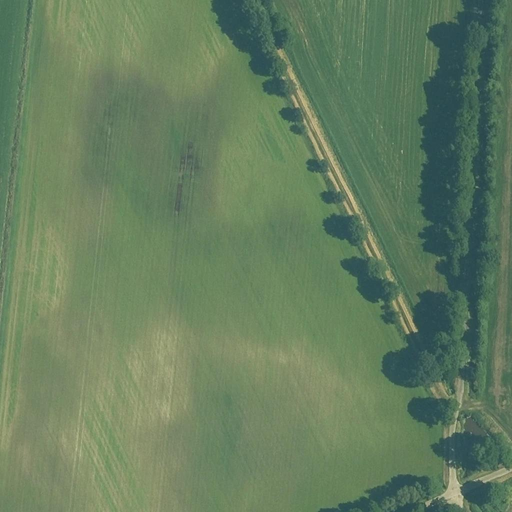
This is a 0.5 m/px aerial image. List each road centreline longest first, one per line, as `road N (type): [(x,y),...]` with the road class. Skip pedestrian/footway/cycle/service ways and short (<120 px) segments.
road 1 (residential): [(453,495),(481,0)]
road 2 (track): [(246,0),(456,440)]
